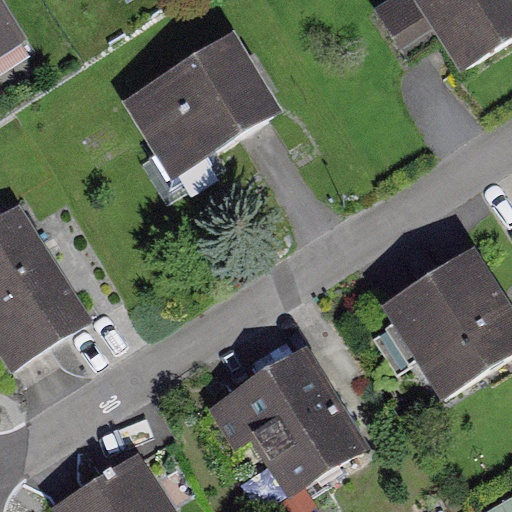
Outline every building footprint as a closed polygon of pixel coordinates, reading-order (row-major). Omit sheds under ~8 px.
[(10,0),(0,0),(0,55),(33,33),(10,0)] [(511,64),(511,0),(434,0),(422,9),(416,0),(411,0),(386,17),(414,58),(441,39),(476,89),(511,64)] [(240,45),(132,115),(184,195),(292,125),(240,45)] [(33,217),(0,237),(0,346),(19,377),(102,324),(33,217)] [(511,300),(487,261),(394,318),(452,411),(511,373),(511,300)] [(318,356),(214,418),(237,457),(260,443),(299,507),(380,458),(318,356)] [(178,511),(149,465),(74,511),(178,511)]
